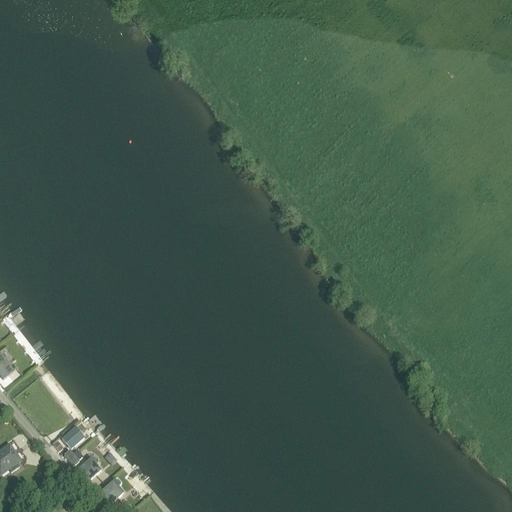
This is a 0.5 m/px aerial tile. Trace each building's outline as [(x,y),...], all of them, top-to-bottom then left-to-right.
[(0,353),(0,377),(4,382),(15,374),(0,353)] [(76,430),(62,442),(71,453),(85,441),(76,430)] [(58,444),(54,447),(60,453),(64,450),(58,444)] [(11,448),(0,456),(0,472),(2,476),(9,471),(11,475),(20,468),(18,465),(21,462),(11,448)] [(73,456),(71,453),(65,457),(75,469),(80,464),(79,463),(84,460),(78,452),(73,456)] [(92,460),(77,473),(87,486),(101,474),(96,467),(97,466),(98,464),(99,462),(98,461),(98,460),(96,459),(94,459),(93,460),(92,460)] [(115,483),(99,496),(109,509),(124,497),(119,490),(121,489),(120,488),(122,487),(117,482),(116,483),(115,483)] [(143,503),(153,494),(145,486),(135,495),(143,503)] [(4,490),(0,492),(0,506),(5,509),(7,504),(8,502),(8,500),(8,498),(8,496),(4,490)]
